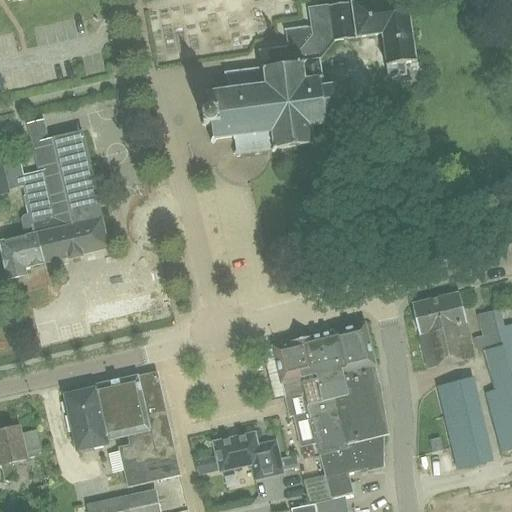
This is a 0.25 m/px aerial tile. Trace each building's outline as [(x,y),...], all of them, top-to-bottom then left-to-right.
[(203,112),(202,112),(202,115),(204,114),(205,124),(203,125),(203,127),(205,127),(213,126),(215,138),(212,140),(213,141),(216,139),(235,137),(235,141),(236,141),(238,152),(235,153),(235,155),(238,155),(238,158),(241,158),(241,154),(256,152),(256,155),(259,155),(259,152),(269,150),(273,150),(272,151),(274,152),(274,151),(276,149),(312,144),(317,148),(319,146),(314,142),(313,138),(314,136),(327,134),(328,136),(330,135),(328,133),(327,126),(330,128),(330,124),(328,122),(327,115),(338,113),(339,116),(341,116),(341,112),(345,105),(349,106),(350,104),(346,103),(344,94),(348,93),(348,91),(342,91),(336,87),(336,84),(333,84),(334,87),(323,89),(322,81),(324,78),(323,75),(321,60),(335,41),(383,35),(389,78),(408,76),(406,63),(417,62),(408,0),(380,0),(369,0),(369,2),(310,10),(312,25),(285,29),(288,46),(279,47),(257,49),(260,66),(262,66),(261,67),(264,71),(248,73),(247,70),(245,70),(246,73),(230,76),(229,72),(226,73),(227,75),(224,76),(224,79),(228,79),(229,89),(228,89),(229,93),(213,95),(207,91),(206,93),(209,97),(211,110),(203,111),(203,112)] [(28,125),(39,173),(23,177),(19,162),(0,166),(0,195),(9,193),(9,189),(24,186),(27,197),(25,198),(29,213),(23,215),(20,224),(24,238),(0,243),(9,280),(26,276),(24,269),(70,258),(70,260),(84,257),(84,255),(108,249),(87,164),(89,163),(82,133),(48,141),(43,121),(28,125)] [(0,140),(0,153),(29,148),(27,135),(0,140)] [(459,293),(413,305),(429,369),(475,357),(459,293)] [(273,346),(272,346),(272,347),(284,399),(289,417),(293,417),(300,448),(317,444),(325,480),(329,495),(330,499),(354,493),(349,474),(351,473),(381,466),(377,449),(381,448),(379,438),(384,437),(388,436),(389,436),(388,429),(380,384),(364,324),(318,335),(273,346)] [(511,325),(482,332),(483,336),(474,339),(478,353),(484,352),(495,390),(485,393),(501,453),(511,450),(511,325)] [(157,373),(137,377),(137,376),(92,386),(93,391),(66,396),(78,450),(105,444),(105,440),(127,435),(129,446),(118,448),(127,488),(181,477),(157,373)] [(477,383),(439,391),(458,475),(495,466),(477,383)] [(442,412),(418,417),(433,476),(456,471),(442,412)] [(0,462),(2,470),(5,482),(15,480),(11,463),(42,456),(36,431),(21,435),(19,427),(0,431),(0,462)] [(256,447),(254,435),(214,444),(220,471),(251,464),(254,480),(282,474),(282,471),(279,459),(275,442),(256,447)] [(297,455),(279,459),(282,471),(299,467),(297,455)] [(86,506),(87,511),(159,511),(154,491),(86,506)] [(341,511),(352,511),(358,511),(354,496),(338,500),(341,511)]
